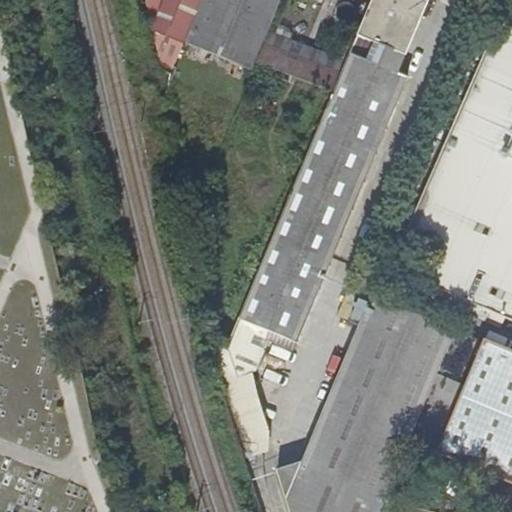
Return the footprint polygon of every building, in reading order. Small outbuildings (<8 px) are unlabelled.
[(178,39),(194,0),(145,0),(151,28),(178,39)] [(275,0),(199,0),(183,40),(247,67),(275,0)] [(427,1),(425,0),(370,0),(345,59),(338,77),(332,92),(233,325),(256,334),(281,345),(285,337),(293,340),(405,78),(396,74),(427,1)] [(415,283),(424,286),(500,320),(511,325),(511,28),(501,23),(404,245),(427,255),(415,283)] [(260,43),(338,77),(345,59),(267,27),(260,43)] [(338,77),(260,43),(253,58),(332,92),(338,77)] [(500,320),(424,286),(420,296),(495,329),(500,320)] [(284,511),(377,511),(382,500),(402,454),(454,329),(370,296),(299,462),(273,472),(284,511)] [(233,325),(216,366),(226,409),(243,461),(267,453),(239,366),(243,365),(256,334),(233,325)] [(474,337),(454,329),(402,454),(420,461),(425,449),(511,485),(511,350),(482,338),(462,385),(457,383),(474,337)] [(285,337),(281,345),(290,348),(293,340),(285,337)]
